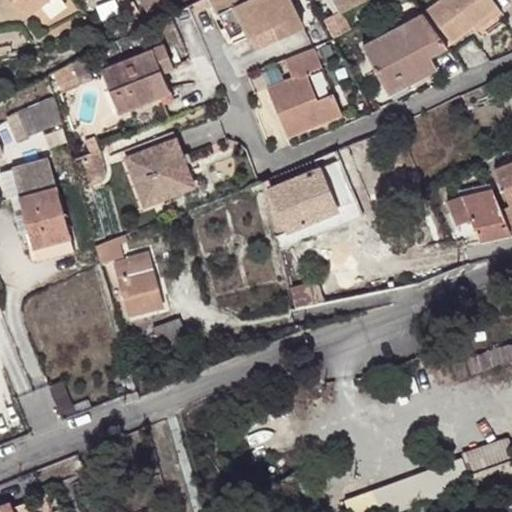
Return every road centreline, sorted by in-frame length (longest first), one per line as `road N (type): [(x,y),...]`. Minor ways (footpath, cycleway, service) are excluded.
road 1 (residential): [(0,465),(511,269)]
road 2 (residential): [(511,65),(278,162),(261,159),(226,71)]
